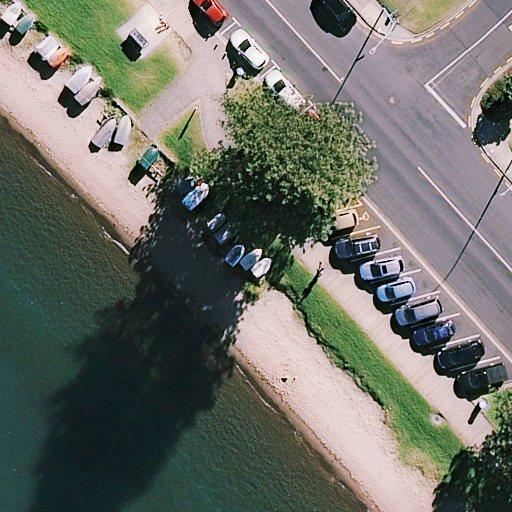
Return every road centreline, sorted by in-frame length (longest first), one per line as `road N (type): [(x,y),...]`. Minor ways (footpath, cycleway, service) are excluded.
road 1 (tertiary): [(511,265),(382,121)]
road 2 (residential): [(382,121),(511,12)]
road 3 (tertiary): [(382,121),(270,0)]
